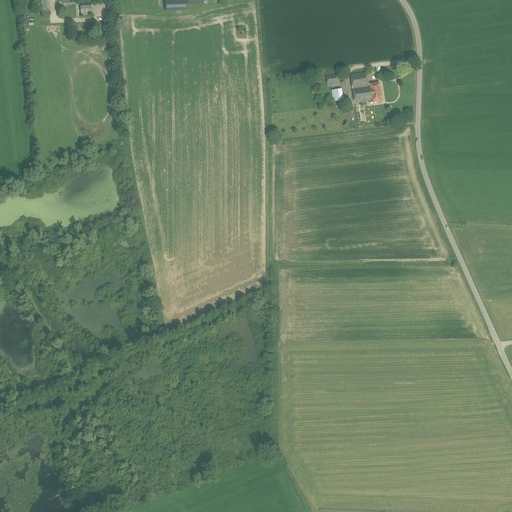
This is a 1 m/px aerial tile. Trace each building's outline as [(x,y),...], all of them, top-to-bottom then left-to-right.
[(46,0),(40,0),(42,11),(48,10),(46,0)] [(165,1),(166,11),(186,10),(186,0),(165,1)] [(81,16),(92,16),(91,3),(80,4),(81,16)] [(368,102),(369,103),(373,103),(382,101),(379,83),(370,84),(370,85),(369,85),(367,72),(350,75),(355,104),(368,102)] [(326,75),(327,87),(339,85),(338,74),(326,75)] [(333,102),(343,100),(342,89),(332,91),(333,102)]
